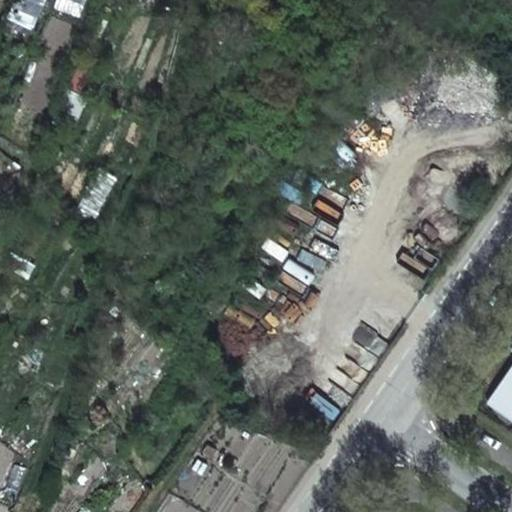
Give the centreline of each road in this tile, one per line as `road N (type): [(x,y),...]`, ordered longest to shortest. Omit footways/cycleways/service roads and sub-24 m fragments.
road 1 (track): [(20,511),(201,0)]
road 2 (secondary): [(511,224),(380,416)]
road 3 (residential): [(380,416),(511,511)]
